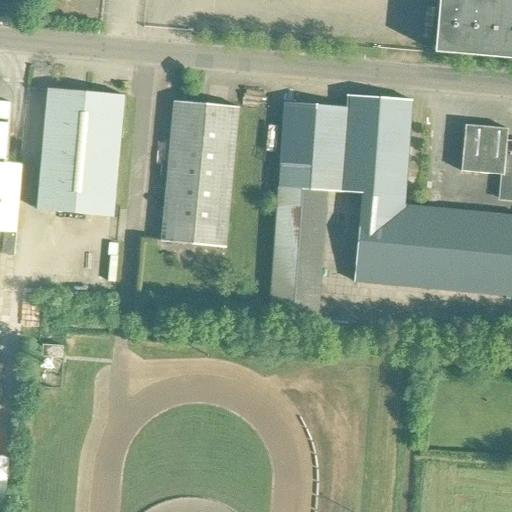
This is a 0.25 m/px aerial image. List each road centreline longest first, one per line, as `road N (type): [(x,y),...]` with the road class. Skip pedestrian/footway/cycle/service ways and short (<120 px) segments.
road 1 (unclassified): [(511,88),(145,51)]
road 2 (unclassified): [(145,51),(125,291)]
road 3 (unclassified): [(145,51),(0,37)]
